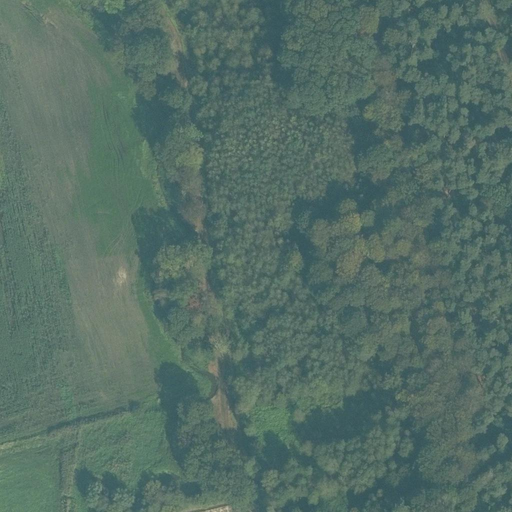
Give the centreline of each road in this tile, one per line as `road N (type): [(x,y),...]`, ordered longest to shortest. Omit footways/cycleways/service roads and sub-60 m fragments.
road 1 (track): [(362,0),(468,455),(466,467),(409,511)]
road 2 (track): [(149,0),(172,36),(234,477),(249,511)]
